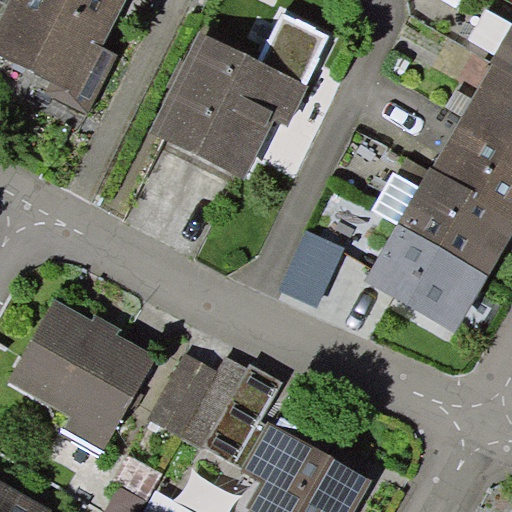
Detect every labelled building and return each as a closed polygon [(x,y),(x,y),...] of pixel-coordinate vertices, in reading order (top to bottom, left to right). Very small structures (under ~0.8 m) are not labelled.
[(7,0),(0,16),(0,54),(52,79),(44,95),(88,115),(118,53),(103,46),(125,0),(7,0)] [(496,54),(511,25),(511,23),(486,9),(469,39),(496,54)] [(331,36),(283,12),(258,61),(200,32),(150,132),(246,179),(275,120),(289,127),(310,85),(307,84),(331,36)] [(511,25),(496,54),(492,62),(511,73),(511,25)] [(471,98),(461,116),(511,145),(511,73),(492,62),(471,98)] [(461,116),(471,98),(456,89),(446,107),(461,116)] [(511,145),(461,116),(432,167),(511,212),(511,145)] [(419,186),(397,224),(489,276),(511,235),(511,212),(432,167),(430,166),(419,186)] [(397,224),(419,186),(393,172),(372,210),(397,224)] [(457,332),(489,276),(397,224),(365,280),(457,332)] [(344,246),(306,229),(279,289),(317,306),(344,246)] [(93,319),(55,297),(8,380),(70,415),(60,433),(99,456),(157,355),(118,333),(121,327),(96,313),(93,319)] [(180,436),(217,371),(185,353),(147,418),(180,436)] [(226,356),(217,371),(180,436),(201,448),(202,445),(240,467),(265,424),(260,421),(282,382),(250,363),(248,368),(226,356)] [(255,511),(353,511),(372,480),(267,420),(265,424),(240,467),(239,469),(260,481),(246,506),(255,511)] [(50,511),(52,509),(0,479),(0,511),(50,511)] [(138,511),(145,499),(118,484),(102,511),(138,511)] [(195,511),(156,490),(143,511),(195,511)]
